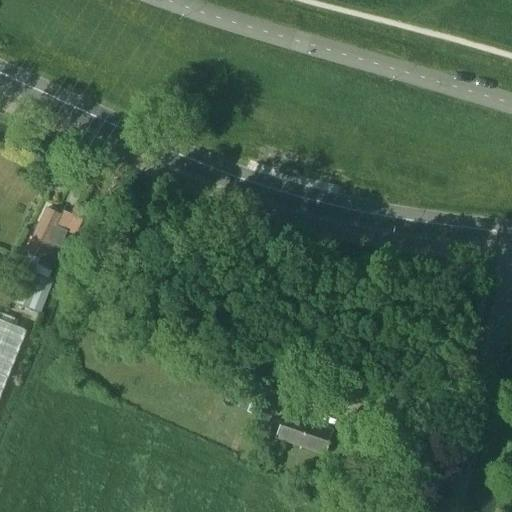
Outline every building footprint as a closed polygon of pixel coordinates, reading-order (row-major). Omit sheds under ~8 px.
[(54,255),(66,231),(74,235),(81,221),(62,212),(60,216),(46,209),(26,250),(40,257),(43,249),(54,255)] [(40,315),(53,281),(28,271),(15,305),(40,315)] [(0,395),(26,331),(0,320),(0,395)] [(467,333),(459,331),(455,343),(464,345),(467,333)] [(271,420),(280,401),(267,395),(259,415),(271,420)] [(324,453),(332,430),(286,413),(278,437),(324,453)]
